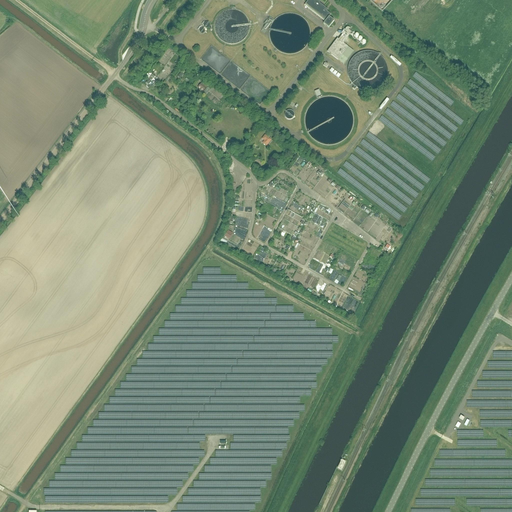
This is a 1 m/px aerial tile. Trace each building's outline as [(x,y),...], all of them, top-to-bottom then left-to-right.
[(308,0),(306,3),(313,8),(312,10),(326,21),(323,24),(328,28),(334,21),(329,17),(331,15),(326,11),(327,10),(319,3),(320,2),(317,0),(308,0)] [(349,35),(344,32),(338,40),(337,39),(327,52),(343,65),(347,60),(341,55),(347,47),(341,43),(345,38),(346,39),(349,35)] [(368,43),(364,40),(361,36),(360,36),(357,34),(355,37),(365,46),(368,43)] [(324,71),(318,78),(321,80),(324,77),(327,73),(324,71)] [(199,88),(204,92),(207,89),(203,84),(199,88)] [(263,144),(267,147),(273,141),(267,135),(263,139),(265,142),(263,144)] [(224,238),(229,241),(233,234),(227,231),(224,238)] [(341,460),(337,469),(341,471),(345,462),(341,460)]
